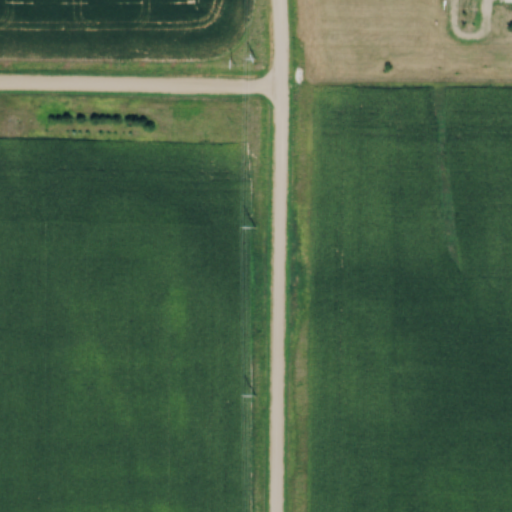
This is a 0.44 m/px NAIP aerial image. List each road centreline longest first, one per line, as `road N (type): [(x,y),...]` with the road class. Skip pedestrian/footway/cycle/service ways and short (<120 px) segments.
road 1 (residential): [(274,511),(277,0)]
road 2 (residential): [(0,86),(277,88)]
